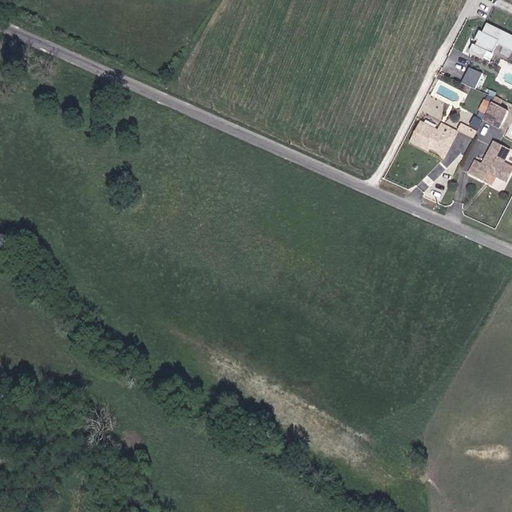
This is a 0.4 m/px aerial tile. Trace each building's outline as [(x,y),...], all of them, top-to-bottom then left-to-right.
[(511,24),(491,14),(488,23),(484,21),(480,30),(482,31),(480,36),(477,34),(473,42),(487,49),(492,42),(497,45),(502,35),(511,39),(511,24)] [(483,72),(469,66),(462,82),(476,88),(483,72)] [(494,97),(486,114),(503,122),(511,105),(494,97)] [(409,142),(420,148),(423,143),(433,148),(443,145),(448,137),(453,139),(456,133),(440,126),(438,131),(420,121),(409,142)] [(475,136),(477,131),(463,124),(460,129),(475,136)] [(511,145),(511,143),(497,136),(485,159),(478,155),(472,168),(495,179),(499,171),(510,176),(511,172),(511,159),(507,157),(511,145)] [(423,143),(420,148),(442,159),(453,139),(448,137),(443,145),(433,148),(423,143)]
